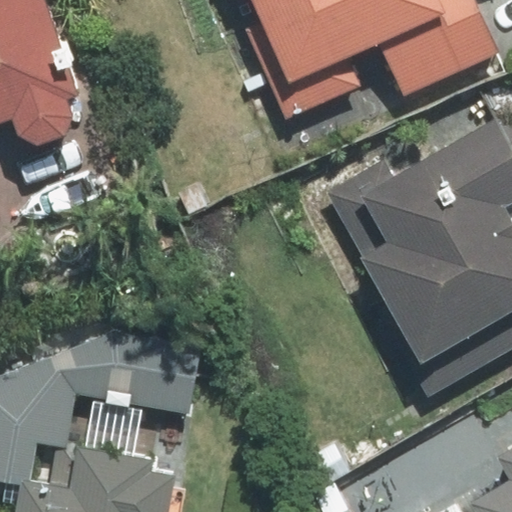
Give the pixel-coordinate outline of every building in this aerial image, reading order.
[(0,0),(0,112),(31,101),(32,104),(33,107),(34,109),(36,112),(38,114),(40,116),(42,118),(45,120),(48,121),(50,122),(53,123),(56,124),(59,124),(62,124),(65,124),(68,124),(71,123),(74,122),(76,121),(79,119),(81,117),(84,115),(86,113),(87,111),(89,108),(91,106),(92,103),(92,100),(93,97),(93,94),(93,91),(93,88),(93,85),(92,82),(91,80),(99,77),(71,0),(0,0)] [(256,0),(264,17),(240,28),(284,122),(348,92),(333,61),(381,38),(407,92),(505,45),(483,0),(256,0)] [(366,261),(384,252),(414,307),(396,316),(439,395),(481,373),(459,334),(511,305),(511,96),(331,195),(366,261)] [(118,325),(0,371),(0,470),(32,473),(28,511),(188,511),(196,441),(155,436),(159,399),(199,404),(206,334),(118,325)] [(511,511),(511,417),(385,491),(396,511),(511,511)]
